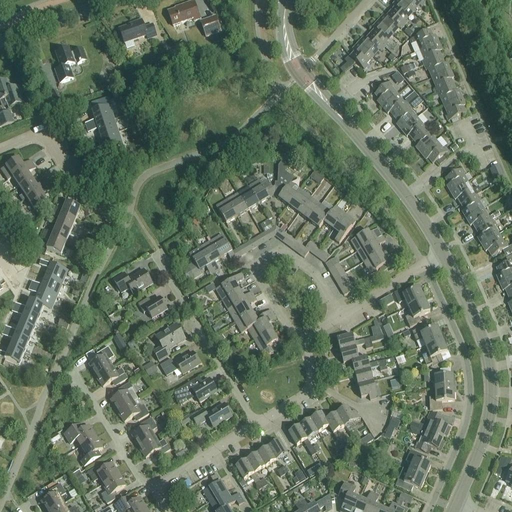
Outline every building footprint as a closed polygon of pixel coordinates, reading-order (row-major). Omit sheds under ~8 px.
[(406,21),(413,13),(398,0),(393,6),(395,8),(390,13),(404,26),(408,22),(406,21)] [(398,0),(413,13),(420,6),(421,7),(425,3),(420,0),(398,0)] [(194,22),(200,20),(194,2),(179,8),(179,9),(168,13),(173,28),(193,20),(194,22)] [(401,30),(404,26),(390,13),(385,18),(383,16),(378,22),(393,36),(399,28),(401,30)] [(206,39),(222,33),(216,16),(200,22),(206,39)] [(147,40),(156,37),(152,25),(144,28),(141,21),(131,24),(131,25),(119,30),(124,44),(146,37),(147,40)] [(386,43),(393,36),(378,22),(373,28),(375,30),(370,35),(384,48),(388,44),(386,43)] [(420,52),(438,44),(435,37),(433,38),(430,31),(412,39),(414,44),(416,43),(420,52)] [(381,52),(384,48),(370,35),(365,40),(363,39),(358,45),(373,58),(379,51),(381,52)] [(188,50),(182,42),(176,46),(181,55),(188,50)] [(424,67),(442,59),(439,53),(442,52),(438,44),(420,52),(424,61),(422,62),(424,67)] [(366,65),(373,58),(358,45),(352,51),(354,52),(350,58),(364,71),(368,67),(366,65)] [(55,54),(61,68),(55,71),(60,84),(73,79),(68,66),(76,63),(77,64),(86,61),(82,49),(70,54),(68,49),(55,54)] [(171,64),(179,61),(175,50),(167,53),(171,64)] [(432,80),(450,72),(447,64),(445,66),(442,59),(424,67),(426,71),(428,71),(432,80)] [(344,74),(351,69),(347,64),(340,70),(344,74)] [(436,94),(454,87),(451,80),(453,79),(450,72),(432,80),(436,89),(434,90),(436,94)] [(9,90),(6,81),(0,83),(0,100),(1,100),(3,106),(7,104),(8,109),(23,104),(17,87),(9,90)] [(382,109),(397,96),(391,88),(393,87),(389,83),(375,95),(379,101),(377,103),(382,109)] [(444,107),(462,99),(459,92),(456,93),(454,87),(436,94),(438,99),(440,98),(444,107)] [(60,98),(56,91),(51,94),(59,108),(66,104),(62,97),(60,98)] [(394,118),(409,106),(405,102),(404,104),(397,96),(382,109),(387,115),(390,113),(394,118)] [(423,103),(421,102),(418,98),(410,105),(414,111),(423,103)] [(458,121),(457,118),(466,115),(463,108),(465,107),(462,99),(444,107),(448,117),(446,117),(448,122),(450,121),(452,124),(458,121)] [(401,132),(417,119),(410,111),(412,110),(409,106),(394,118),(398,124),(396,126),(401,132)] [(89,128),(114,120),(109,107),(92,113),(95,121),(88,124),(89,128)] [(0,115),(0,127),(0,129),(14,124),(10,112),(0,115)] [(137,119),(131,121),(133,127),(139,125),(137,119)] [(413,142),(428,129),(425,125),(423,127),(417,119),(401,132),(407,138),(409,136),(413,142)] [(118,133),(114,120),(89,128),(91,133),(98,131),(100,139),(118,133)] [(415,149),(421,155),(436,142),(430,134),(431,133),(428,129),(413,142),(418,147),(415,149)] [(118,133),(100,139),(103,148),(96,150),(98,155),(122,147),(118,133)] [(436,142),(421,155),(426,161),(428,159),(432,165),(447,152),(444,148),(442,150),(436,142)] [(13,179),(33,165),(30,161),(23,166),(18,159),(5,168),(1,171),(8,182),(13,179)] [(19,189),(32,180),(28,174),(36,169),(33,165),(13,179),(19,189)] [(451,194),(468,184),(463,175),(465,174),(462,170),(445,180),(449,186),(447,187),(451,194)] [(26,199),(47,186),(44,182),(37,187),(32,180),(19,189),(26,199)] [(274,196),(274,188),(273,189),(268,181),(261,185),(259,182),(248,188),(259,205),(270,199),(269,198),(274,196)] [(288,207),(300,191),(290,183),(287,187),(280,182),(275,188),(274,188),(274,196),(278,199),(288,207)] [(477,196),(481,194),(480,194),(478,190),(473,193),(468,184),(451,194),(455,201),(457,200),(461,206),(477,196)] [(47,186),(26,199),(34,210),(46,202),(42,195),(49,190),(47,186)] [(248,212),(259,205),(248,188),(238,195),(248,212)] [(298,214),(310,198),(300,191),(288,207),(298,214)] [(481,194),(477,196),(461,206),(464,212),(462,213),(466,220),(483,210),(478,201),(480,200),(483,198),(481,194)] [(237,218),(248,212),(238,195),(227,201),(237,218)] [(0,203),(6,213),(13,208),(6,197),(0,201),(0,203)] [(321,206),(324,201),(320,206),(310,198),(298,214),(309,222),(321,206)] [(226,225),(237,218),(227,201),(216,208),(226,225)] [(53,212),(75,221),(80,209),(66,203),(63,211),(55,207),(53,212)] [(323,224),(331,213),(321,206),(309,222),(319,230),(323,224)] [(333,231),(345,215),(335,207),(334,208),(331,213),(323,224),(333,231)] [(476,231),(499,218),(500,217),(498,213),(488,218),(483,210),(466,220),(470,227),(472,225),(476,231)] [(71,233),(75,221),(53,212),(51,216),(59,219),(56,227),(71,233)] [(345,215),(333,231),(339,236),(335,242),(339,245),(355,223),(345,215)] [(481,246),(499,236),(493,227),(502,222),(499,218),(476,231),(480,237),(477,239),(481,246)] [(272,228),(267,220),(259,225),(264,233),(272,228)] [(66,244),(71,233),(56,227),(53,234),(45,231),(43,235),(66,244)] [(383,238),(377,229),(369,233),(368,232),(350,242),(357,253),(383,238)] [(285,233),(279,240),(284,244),(290,237),(285,233)] [(263,234),(258,237),(263,245),(267,242),(263,234)] [(61,256),(66,244),(43,235),(41,239),(49,243),(46,250),(61,256)] [(211,242),(221,259),(228,256),(232,264),(237,261),(222,236),(211,242)] [(499,236),(481,246),(485,253),(488,251),(492,257),(502,251),(506,257),(511,253),(511,245),(508,248),(505,243),(504,244),(499,236)] [(363,264),(381,254),(377,247),(385,242),(383,238),(357,253),(363,264)] [(247,243),(252,251),(257,248),(252,241),(247,243)] [(295,241),(290,248),(294,252),(299,244),(295,241)] [(215,263),(221,259),(211,242),(200,249),(215,274),(219,272),(215,263)] [(305,249),(309,253),(314,245),(310,242),(305,249)] [(241,258),(246,255),(241,247),(237,250),(241,258)] [(215,274),(200,249),(189,255),(194,263),(182,271),(189,283),(201,275),(200,272),(206,268),(211,277),(215,274)] [(304,259),(309,253),(305,249),(300,256),(304,259)] [(326,254),(321,261),(325,264),(330,257),(326,254)] [(381,254),(363,264),(370,275),(379,269),(382,274),(394,267),(391,262),(387,265),(381,254)] [(45,278),(62,285),(68,272),(44,262),(42,267),(48,270),(45,278)] [(499,284),(511,279),(511,262),(496,269),(499,276),(496,277),(499,284)] [(332,275),(341,270),(338,264),(328,270),(332,275)] [(335,281),(344,275),(341,270),(332,275),(335,281)] [(134,296),(152,285),(144,271),(128,281),(124,275),(113,281),(121,294),(129,289),(134,296)] [(222,302),(239,291),(235,285),(244,280),(241,275),(216,290),(215,291),(222,302)] [(338,286),(348,280),(344,275),(335,281),(338,286)] [(33,288),(57,298),(62,285),(45,278),(41,286),(35,283),(33,288)] [(508,297),(511,295),(511,279),(499,284),(502,292),(505,291),(508,297)] [(341,291),(351,285),(348,280),(338,286),(341,291)] [(215,291),(216,290),(213,285),(205,289),(208,295),(215,291)] [(351,285),(341,291),(344,296),(354,291),(351,285)] [(44,307),(44,308),(51,311),(57,298),(33,288),(31,292),(38,295),(34,303),(44,307)] [(408,309),(424,301),(419,289),(408,294),(405,289),(394,294),(399,305),(405,302),(408,309)] [(228,313),(254,297),(251,293),(243,298),(239,291),(222,302),(228,313)] [(235,323),(252,313),(248,307),(257,302),(254,297),(228,313),(235,323)] [(152,319),(167,310),(160,299),(151,304),(148,299),(138,305),(143,315),(147,312),(152,319)] [(39,318),(44,307),(34,303),(29,301),(26,309),(18,305),(16,310),(39,319),(39,318)] [(424,301),(408,309),(411,315),(405,318),(410,329),(421,324),(419,318),(430,313),(424,301)] [(34,331),(39,319),(16,310),(14,314),(22,317),(19,325),(34,331)] [(258,324),(273,315),(270,311),(256,320),(252,313),(235,323),(241,334),(248,331),(258,324)] [(254,341),(271,331),(267,325),(276,320),(273,315),(258,324),(248,331),(254,341)] [(389,324),(384,326),(387,336),(393,334),(389,324)] [(29,342),(34,331),(19,325),(16,332),(8,328),(6,333),(29,342)] [(177,345),(185,341),(176,326),(155,338),(161,348),(153,353),(159,362),(169,356),(166,350),(176,344),(177,345)] [(425,348),(446,339),(444,335),(439,333),(437,329),(426,333),(423,328),(412,332),(416,343),(422,341),(425,348)] [(262,360),(271,355),(267,348),(278,342),(271,331),(254,341),(260,352),(258,354),(262,360)] [(24,354),(29,342),(6,333),(4,337),(13,341),(10,348),(24,354)] [(122,354),(128,350),(119,336),(113,340),(122,354)] [(371,344),(370,339),(354,343),(352,336),(336,340),(340,352),(355,348),(365,346),(371,344)] [(446,339),(425,348),(428,355),(422,357),(426,368),(438,363),(438,364),(443,362),(440,356),(447,353),(445,349),(448,345),(446,339)] [(0,357),(19,366),(24,354),(10,348),(6,355),(0,352),(0,357)] [(96,377),(111,368),(108,361),(114,358),(108,348),(95,356),(98,361),(89,366),(96,377)] [(351,363),(359,360),(355,348),(340,352),(343,365),(351,363)] [(175,364),(174,365),(171,360),(160,366),(166,377),(179,370),(183,377),(201,366),(193,353),(175,364)] [(369,365),(367,358),(359,360),(351,363),(354,374),(370,370),(379,368),(386,366),(384,361),(369,365)] [(145,373),(154,367),(152,362),(142,368),(145,373)] [(238,371),(241,377),(249,372),(245,366),(238,371)] [(154,367),(145,373),(148,377),(157,371),(154,367)] [(115,374),(111,368),(96,377),(103,388),(114,382),(117,387),(127,380),(121,370),(115,374)] [(357,387),(373,382),(370,370),(354,374),(357,387)] [(435,391),(453,390),(453,377),(440,377),(440,371),(427,372),(428,384),(435,383),(435,391)] [(194,381),(181,389),(175,393),(174,395),(181,406),(195,397),(200,404),(216,394),(212,388),(213,387),(209,380),(197,387),(194,381)] [(373,382),(357,387),(361,399),(369,397),(370,401),(378,399),(373,382)] [(118,413),(133,403),(132,402),(137,399),(131,389),(132,389),(129,384),(119,390),(122,395),(111,401),(118,413)] [(454,403),(453,390),(435,391),(435,398),(429,398),(429,412),(442,411),(442,403),(454,403)] [(133,403),(118,413),(124,424),(135,417),(138,422),(149,416),(143,406),(137,410),(133,403)] [(203,411),(191,417),(191,418),(196,427),(208,420),(213,429),(231,418),(224,405),(206,416),(203,411)] [(336,414),(344,428),(359,419),(355,412),(351,415),(347,408),(336,414)] [(318,434),(329,428),(325,421),(321,413),(310,420),(318,434)] [(333,435),(344,428),(336,414),(325,421),(329,428),(333,435)] [(411,421),(409,425),(410,426),(411,426),(418,429),(442,440),(444,436),(447,437),(450,430),(440,425),(443,418),(437,416),(430,414),(427,419),(428,421),(426,427),(411,421)] [(175,427),(190,417),(188,415),(174,425),(175,427)] [(139,448),(154,439),(151,432),(157,429),(151,419),(140,426),(143,430),(132,437),(139,448)] [(395,430),(396,430),(400,422),(393,419),(388,430),(394,432),(395,430)] [(307,440),(318,434),(310,420),(299,426),(307,440)] [(80,448),(96,439),(89,428),(85,430),(82,425),(64,435),(70,445),(76,441),(80,448)] [(288,433),(296,447),(303,443),(308,451),(312,449),(307,440),(299,426),(288,433)] [(410,429),(412,434),(417,436),(419,435),(423,437),(420,443),(417,442),(414,449),(429,456),(432,449),(440,452),(444,445),(441,443),(442,440),(418,429),(411,426),(410,429)] [(61,440),(57,434),(48,439),(52,445),(61,440)] [(82,461),(81,462),(84,468),(95,461),(91,456),(102,450),(96,439),(80,448),(84,454),(81,456),(80,458),(82,461)] [(154,439),(139,448),(146,459),(157,453),(159,458),(170,451),(164,441),(158,445),(154,439)] [(268,448),(276,462),(287,455),(279,441),(268,448)] [(188,452),(184,446),(173,453),(177,459),(188,452)] [(265,468),(276,462),(268,448),(257,454),(265,468)] [(427,458),(410,451),(406,462),(412,465),(409,471),(426,479),(431,467),(424,464),(427,458)] [(255,475),(265,468),(257,454),(246,461),(255,475)] [(511,459),(500,458),(494,474),(500,476),(503,469),(509,466),(511,459)] [(259,482),(255,475),(246,461),(235,467),(244,481),(251,477),(256,485),(255,485),(259,491),(263,488),(259,482)] [(325,470),(321,463),(314,467),(318,474),(325,470)] [(99,479),(103,486),(118,476),(112,465),(101,472),(98,467),(87,473),(93,483),(99,479)] [(281,470),(284,476),(289,473),(285,467),(281,470)] [(74,478),(81,473),(78,468),(71,473),(74,478)] [(426,479),(409,471),(403,469),(395,487),(407,492),(409,486),(421,491),(426,479)] [(81,473),(74,478),(76,482),(83,478),(81,473)] [(213,484),(215,482),(219,480),(216,475),(210,479),(213,484)] [(118,476),(103,486),(107,492),(101,496),(107,505),(117,499),(114,494),(125,487),(118,476)] [(227,493),(220,482),(203,493),(210,504),(227,493)] [(340,511),(353,511),(359,500),(352,497),(356,489),(344,484),(339,497),(345,500),(340,511)] [(46,511),(51,511),(63,505),(59,498),(66,495),(60,485),(49,492),(52,497),(41,503),(46,511)] [(353,511),(367,511),(375,493),(371,491),(366,503),(359,500),(353,511)] [(227,493),(210,504),(214,511),(219,511),(227,508),(236,502),(242,499),(239,494),(231,499),(227,493)] [(367,511),(380,511),(382,509),(375,506),(380,495),(375,493),(367,511)] [(410,504),(413,499),(402,494),(396,506),(393,511),(407,511),(408,511),(401,508),(403,502),(410,504)] [(144,511),(146,511),(140,500),(131,505),(128,499),(115,506),(118,511),(144,511)] [(303,501),(300,503),(299,504),(304,511),(318,511),(314,505),(308,509),(303,501)]
